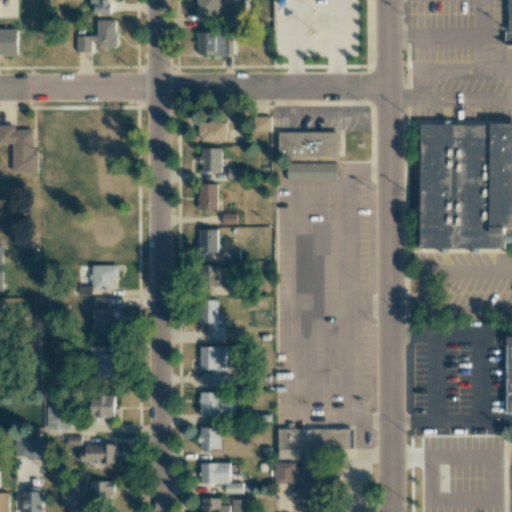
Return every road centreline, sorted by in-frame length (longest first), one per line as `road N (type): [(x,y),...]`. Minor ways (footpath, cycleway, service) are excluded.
road 1 (residential): [(386,0),(392,511)]
road 2 (residential): [(158,0),(159,511)]
road 3 (residential): [(387,86),(0,85)]
